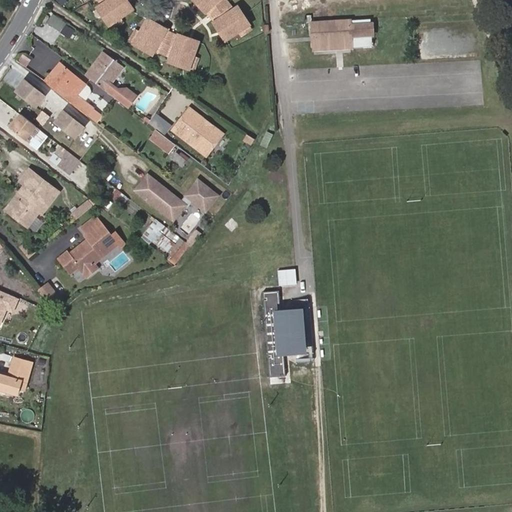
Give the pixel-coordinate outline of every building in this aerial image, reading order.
[(123,18),(135,8),(128,0),(111,0),(109,2),(104,6),(100,9),(113,25),(120,20),(123,18)] [(194,0),(205,11),(208,8),(216,0),(194,0)] [(225,0),(221,3),(219,0),(216,0),(208,8),(212,14),(216,20),(228,13),(225,8),(230,4),(226,0),(225,0)] [(228,13),(234,9),(230,4),(225,8),(228,13)] [(216,20),(213,22),(224,40),(237,32),(240,30),(248,25),(237,7),(234,9),(228,13),(216,20)] [(59,31),(65,22),(54,14),(47,23),(59,31)] [(157,44),(164,32),(166,29),(148,18),(140,31),(138,34),(134,42),(151,53),(153,50),(157,44)] [(373,40),(371,19),(313,23),(314,43),(373,40)] [(123,24),(120,20),(113,25),(116,29),(123,24)] [(69,37),(74,31),(66,25),(61,32),(69,37)] [(248,25),(240,30),(242,34),(251,29),(248,25)] [(134,42),(138,34),(134,31),(129,40),(134,42)] [(167,49),(173,51),(177,37),(171,35),(164,32),(157,44),(162,46),(159,52),(162,53),(165,54),(167,49)] [(193,55),(198,41),(178,34),(177,37),(173,51),(171,57),(169,61),(189,67),(192,59),(193,55)] [(373,47),(373,40),(314,43),(314,50),(373,47)] [(104,53),(86,76),(123,104),(127,98),(110,85),(123,68),(104,53)] [(46,82),(88,115),(93,108),(77,95),(85,84),(60,64),(46,82)] [(81,127),(59,109),(47,125),(69,142),(81,127)] [(201,123),(204,120),(189,109),(173,131),(207,156),(223,134),(211,126),(209,129),(201,123)] [(41,130),(20,113),(10,127),(31,143),(41,130)] [(165,128),(169,119),(158,113),(154,122),(165,128)] [(211,126),(204,120),(201,123),(209,129),(211,126)] [(168,153),(175,145),(157,131),(151,139),(168,153)] [(70,175),(82,161),(61,145),(54,154),(61,159),(57,165),(70,175)] [(176,154),(172,159),(182,167),(187,162),(176,154)] [(17,209),(13,215),(27,226),(39,211),(42,213),(59,191),(29,169),(19,181),(24,185),(19,192),(24,196),(17,204),(17,209)] [(135,191),(173,221),(186,205),(188,207),(192,201),(205,212),(218,196),(198,181),(181,202),(148,175),(135,191)] [(117,202),(122,196),(116,191),(111,197),(117,202)] [(6,209),(13,215),(17,209),(17,204),(24,196),(19,192),(6,209)] [(87,202),(73,213),(76,218),(91,206),(87,202)] [(95,265),(120,245),(97,218),(82,229),(87,235),(85,236),(88,240),(91,243),(88,245),(82,245),(70,254),(68,252),(58,260),(70,274),(78,268),(83,273),(92,265),(95,265)] [(172,232),(155,219),(150,226),(142,236),(151,243),(151,242),(154,245),(160,238),(156,235),(159,231),(167,238),(172,232)] [(189,246),(178,237),(169,250),(172,252),(167,258),(176,266),(189,246)] [(23,244),(20,247),(29,258),(34,253),(28,246),(26,248),(23,244)] [(98,269),(95,265),(92,265),(83,273),(87,278),(98,269)] [(289,286),(288,270),(277,271),(279,287),(289,286)] [(48,284),(39,291),(50,305),(59,298),(48,284)] [(0,287),(0,322),(8,326),(16,306),(27,310),(31,299),(0,287)] [(291,344),(288,316),(280,316),(279,306),(272,307),(273,317),(276,316),(279,345),(291,344)] [(311,350),(309,314),(288,316),(291,344),(292,352),(311,350)] [(291,344),(279,345),(280,353),(292,352),(291,344)] [(0,390),(11,393),(12,388),(16,390),(24,363),(6,357),(2,372),(1,375),(0,375),(0,390)]
